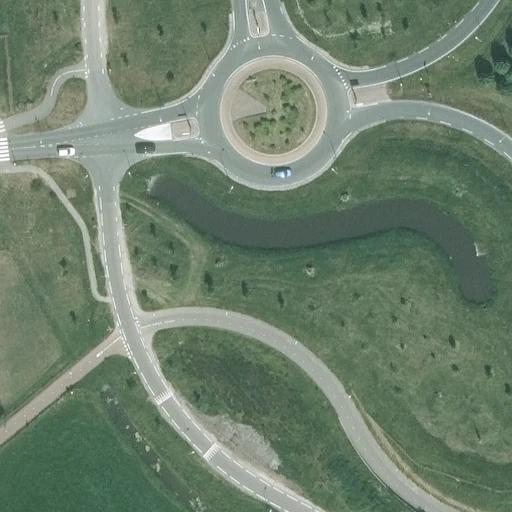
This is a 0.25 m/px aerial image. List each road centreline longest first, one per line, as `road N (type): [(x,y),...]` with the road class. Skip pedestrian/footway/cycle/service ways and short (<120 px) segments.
road 1 (unclassified): [(300,511),(203,446),(142,359),(117,285),(104,140)]
road 2 (primary): [(338,120),(370,111),(446,115),(511,150)]
road 3 (primary): [(490,0),(424,56),(332,81)]
road 4 (secondary): [(220,148),(263,175),(297,171),(325,151),(338,120)]
road 5 (unclassified): [(104,140),(90,0)]
